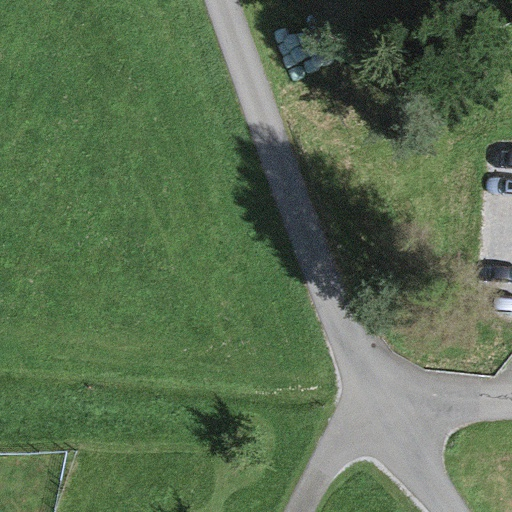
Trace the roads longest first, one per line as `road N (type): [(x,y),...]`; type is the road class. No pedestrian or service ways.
road 1 (residential): [(223,0),(340,319),(396,415)]
road 2 (track): [(301,511),(343,440),(396,415)]
